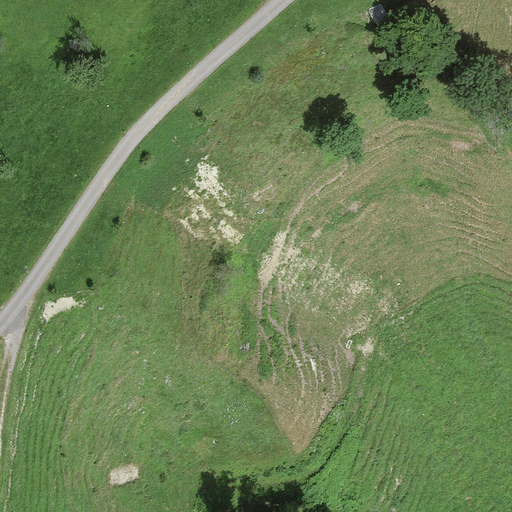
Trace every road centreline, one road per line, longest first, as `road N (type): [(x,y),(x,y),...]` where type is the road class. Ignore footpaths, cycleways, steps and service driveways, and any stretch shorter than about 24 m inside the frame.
road 1 (track): [(0,325),(138,132),(282,0)]
road 2 (track): [(0,437),(24,293)]
